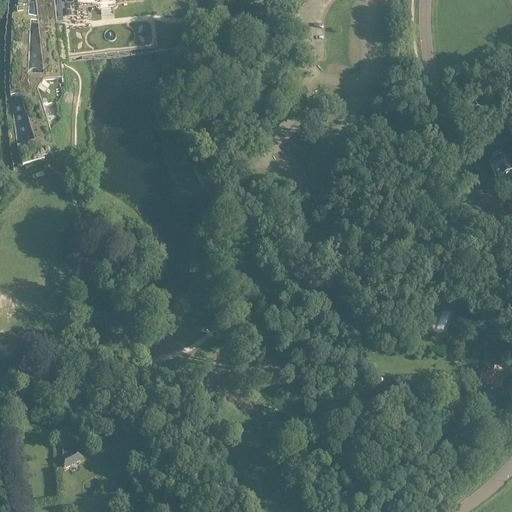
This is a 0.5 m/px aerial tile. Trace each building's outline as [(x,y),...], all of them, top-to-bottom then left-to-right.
[(60,98),(60,97),(61,96),(61,95),(61,94),(61,93),(60,85),(69,84),(67,64),(67,63),(66,63),(60,11),(59,0),(42,0),(35,1),(37,20),(27,18),(28,10),(28,2),(30,2),(29,0),(16,0),(14,16),(13,16),(12,16),(12,21),(9,86),(10,96),(10,98),(19,95),(35,143),(17,149),(22,165),(11,169),(11,179),(12,179),(13,189),(14,200),(14,201),(30,189),(30,188),(31,191),(33,189),(35,187),(38,184),(40,182),(41,180),(44,177),(45,175),(44,169),(43,169),(47,167),(46,164),(45,159),(44,159),(44,156),(51,154),(57,152),(57,151),(53,140),(43,107),(49,104),(56,101),(57,101),(58,100),(59,100),(60,99),(60,98)] [(501,151),(491,156),(494,161),(489,163),(490,165),(489,167),(490,169),(492,169),(494,175),(500,172),(502,175),(504,174),(506,175),(507,174),(508,172),(510,171),(504,157),(503,157),(501,151)] [(496,321),(460,310),(457,321),(493,332),(496,321)] [(483,375),(480,384),(499,389),(501,380),(502,374),(485,369),(483,375)] [(62,471),(82,460),(71,436),(62,441),(62,471)] [(159,468),(160,480),(171,479),(170,471),(167,471),(166,467),(159,468)]
